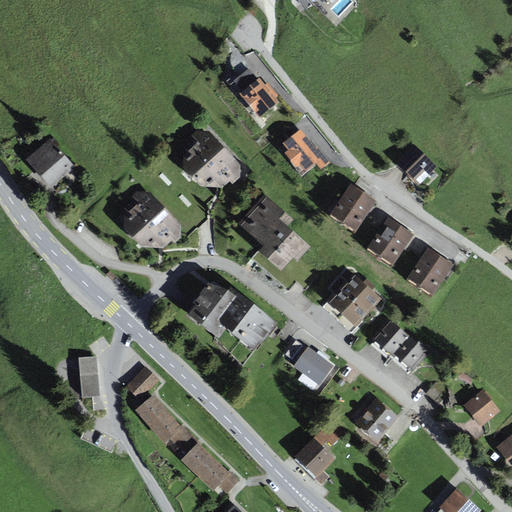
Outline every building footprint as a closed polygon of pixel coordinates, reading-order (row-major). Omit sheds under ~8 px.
[(242,91),(258,79),(249,67),(233,80),(242,91)] [(265,84),(259,78),(258,79),(242,91),(240,93),(259,117),(278,102),(275,98),(278,95),(268,82),(265,84)] [(315,148),(301,129),(283,143),(288,150),(285,152),(296,167),(300,164),(306,171),(316,164),(321,170),(331,162),(318,146),(315,148)] [(240,165),(209,131),(196,130),(189,137),(192,140),(184,148),(184,167),(201,185),(223,186),(229,180),(233,183),(239,177),(240,165)] [(74,166),(50,138),(25,159),(49,187),(74,166)] [(435,164),(414,144),(396,163),(418,183),(435,164)] [(375,201),(351,184),(330,214),(355,231),(375,201)] [(180,224),(149,189),(138,189),(130,195),(133,199),(125,206),(125,227),(142,244),(165,245),(171,239),(174,242),(181,235),(180,224)] [(264,194),(238,224),(263,245),(252,258),(289,289),(296,281),(305,288),(318,274),(300,259),(311,246),(288,226),(294,219),(264,194)] [(414,234),(388,217),(368,247),(394,264),(414,234)] [(453,265),(427,248),(408,279),(433,295),(453,265)] [(110,271),(106,275),(113,281),(117,277),(110,271)] [(382,299),(354,273),(323,306),(351,332),(382,299)] [(278,323),(230,286),(229,290),(208,283),(193,301),(196,304),(188,315),(215,337),(212,342),(241,368),(260,341),(262,343),(278,323)] [(418,343),(389,318),(371,339),(394,359),(396,356),(414,371),(431,351),(420,341),(418,343)] [(297,363),(307,349),(296,341),(286,355),(297,363)] [(334,367),(308,348),(307,349),(297,363),(294,367),(320,386),(334,367)] [(96,356),(79,358),(82,397),(99,395),(96,356)] [(160,381),(146,368),(127,387),(134,393),(143,385),(150,391),(160,381)] [(472,379),(463,373),(457,376),(471,385),(472,379)] [(436,380),(426,392),(435,401),(446,388),(436,380)] [(143,385),(134,393),(141,400),(143,398),(147,394),(150,391),(143,385)] [(153,429),(170,413),(153,395),(149,399),(147,394),(143,398),(145,401),(136,410),(153,429)] [(500,411),(487,396),(468,413),(480,427),(500,411)] [(436,402),(442,408),(446,403),(440,398),(436,402)] [(399,417),(376,399),(356,422),(363,428),(362,429),(362,431),(365,434),(368,434),(369,433),(379,441),(399,417)] [(181,425),(170,413),(153,429),(165,442),(171,437),(179,445),(191,432),(183,424),(181,425)] [(344,432),(330,418),(293,457),(316,479),(324,470),(335,458),(322,446),(327,440),(332,445),(344,432)] [(197,474),(214,458),(199,443),(201,442),(191,432),(179,445),(189,455),(183,460),(197,474)] [(511,433),(496,446),(511,465),(511,433)] [(228,472),(214,458),(197,474),(214,490),(219,485),(227,493),(240,480),(230,470),(228,472)] [(330,477),(324,470),(316,479),(322,485),(330,477)] [(384,470),(379,476),(386,481),(391,475),(384,470)] [(480,511),(481,511),(457,490),(438,511),(480,511)] [(242,511),(243,511),(235,504),(234,506),(230,502),(222,510),(224,511),(242,511)]
